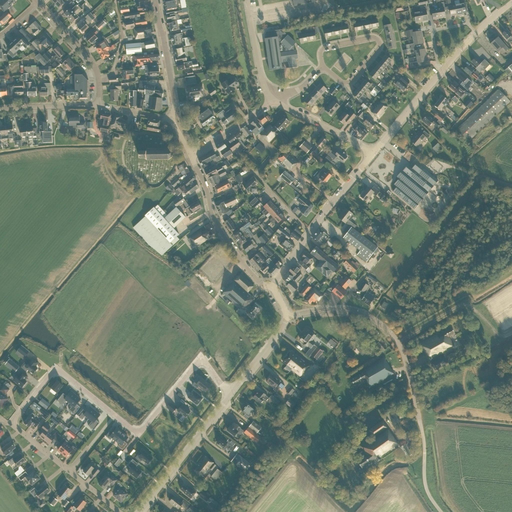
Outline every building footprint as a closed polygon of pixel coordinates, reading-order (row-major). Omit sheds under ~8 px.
[(12,4),(16,1),(15,0),(2,0),(0,2),(0,6),(1,8),(4,12),(12,5),(12,4)] [(59,0),(55,4),(59,9),(65,4),(62,1),(63,0),(59,0)] [(147,4),(146,4),(146,0),(139,1),(140,5),(137,6),(138,11),(143,10),(143,11),(147,10),(147,6),(147,4)] [(172,0),(165,1),(166,11),(186,8),(184,0),(172,0)] [(433,20),(439,19),(437,9),(433,10),(432,5),(433,5),(431,0),(427,0),(429,5),(430,10),(431,10),(433,20)] [(462,0),(458,0),(460,5),(455,6),(457,15),(463,14),(463,13),(467,13),(465,4),(464,4),(462,0)] [(451,17),(457,15),(455,6),(450,6),(450,4),(449,2),(447,2),(447,4),(448,7),(449,7),(451,17)] [(77,5),(72,10),(70,8),(64,14),(68,18),(81,7),(79,4),(77,6),(77,5)] [(68,18),(73,23),(79,18),(76,15),(80,11),(81,11),(83,9),(81,7),(68,18)] [(422,22),(420,12),(415,13),(414,8),(412,9),(413,14),(414,14),(416,23),(422,22)] [(175,11),(166,12),(168,21),(176,20),(179,19),(178,14),(175,15),(175,14),(182,12),(182,9),(175,10),(175,11)] [(0,17),(0,22),(2,25),(11,17),(6,12),(0,17)] [(135,18),(135,20),(136,27),(147,25),(146,19),(140,20),(140,15),(144,14),(144,12),(124,15),(125,20),(135,18)] [(88,20),(87,20),(84,23),(84,22),(78,28),(80,31),(81,32),(82,33),(89,27),(87,25),(95,18),(90,13),(85,17),(88,20)] [(96,26),(100,31),(107,24),(106,24),(103,21),(103,20),(96,26)] [(126,30),(134,28),(135,28),(134,21),(132,21),(132,20),(125,22),(126,24),(125,24),(126,30)] [(377,20),(370,21),(371,28),(379,27),(377,20)] [(169,25),(171,31),(179,30),(177,21),(168,22),(169,26),(169,25)] [(370,21),(362,23),(363,30),(371,28),(370,21)] [(32,32),(35,36),(42,30),(35,22),(30,27),(34,31),(32,32)] [(363,30),(362,23),(354,25),(355,32),(363,30)] [(384,26),(385,34),(392,32),(391,24),(384,26)] [(147,33),(153,32),(152,26),(134,28),(136,39),(148,37),(147,33)] [(348,26),(340,27),(341,34),(349,33),(348,26)] [(340,27),(332,29),(333,36),(341,34),(340,27)] [(21,34),(22,33),(25,37),(28,34),(22,28),(19,31),(21,34)] [(333,36),(332,29),(324,31),(325,38),(333,36)] [(87,38),(91,43),(92,43),(93,45),(96,42),(95,41),(97,38),(95,35),(98,33),(96,30),(93,33),(92,33),(89,35),(89,36),(87,38)] [(283,37),(286,34),(282,30),(266,32),(267,39),(265,39),(269,71),(282,69),(281,63),(288,62),(289,68),(297,67),(296,59),(298,59),(297,51),(294,51),(293,45),(296,43),(288,35),(285,39),(283,37)] [(412,36),(413,39),(423,37),(421,31),(415,32),(415,30),(405,32),(406,38),(412,36)] [(507,40),(511,45),(511,38),(511,37),(511,35),(509,33),(506,30),(502,34),(507,40)] [(316,39),(315,32),(306,34),(308,41),(316,39)] [(385,34),(387,42),(394,40),(392,32),(385,34)] [(183,38),(182,33),(171,35),(173,45),(178,44),(181,43),(180,38),(183,38)] [(46,34),(39,41),(43,46),(47,43),(49,46),(54,42),(46,34)] [(300,43),(308,41),(306,34),(299,36),(300,43)] [(24,39),(22,41),(18,37),(13,42),(19,49),(23,45),(25,49),(30,45),(24,39)] [(424,43),(423,37),(413,39),(414,44),(406,45),(407,50),(410,49),(415,48),(414,45),(424,43)] [(500,50),(503,54),(508,49),(498,37),(490,44),(497,53),(500,50)] [(40,44),(36,40),(31,44),(38,51),(40,49),(38,46),(40,44)] [(100,54),(108,49),(110,48),(105,40),(97,44),(99,47),(96,49),(100,54)] [(394,40),(387,42),(389,50),(396,48),(394,40)] [(15,52),(19,49),(13,42),(7,47),(11,51),(8,53),(13,58),(17,54),(15,52)] [(142,53),(141,49),(141,44),(141,43),(126,45),(127,55),(142,53)] [(58,47),(54,50),(53,51),(56,55),(53,58),(58,63),(62,60),(60,58),(65,54),(58,47)] [(173,50),(176,63),(186,61),(185,52),(182,53),(182,48),(173,50)] [(415,52),(416,57),(426,55),(425,49),(415,51),(415,48),(410,49),(410,53),(415,52)] [(108,49),(100,54),(103,59),(109,56),(108,53),(107,51),(109,50),(108,49)] [(43,56),(48,62),(52,58),(47,52),(43,56)] [(36,57),(44,66),(48,63),(40,53),(38,55),(36,57)] [(134,56),(134,67),(142,66),(143,66),(143,63),(153,63),(153,61),(160,61),(160,54),(134,56)] [(426,55),(416,57),(417,62),(410,63),(411,68),(418,67),(418,63),(427,61),(426,55)] [(386,56),(381,61),(387,66),(390,69),(392,67),(388,64),(392,61),(386,56)] [(473,59),(473,58),(471,60),(472,61),(471,62),(476,67),(475,68),(480,73),(482,71),(483,71),(485,70),(487,72),(492,67),(484,60),(481,63),(475,57),(473,59)] [(65,66),(70,71),(75,66),(69,58),(63,64),(65,66)] [(387,66),(381,61),(377,65),(383,70),(383,71),(386,74),(388,72),(384,69),(387,66)] [(177,65),(178,71),(189,68),(189,67),(192,66),(191,62),(177,65)] [(156,76),(159,76),(159,69),(151,69),(151,65),(145,66),(145,69),(145,71),(150,70),(150,76),(152,76),(152,77),(156,77),(156,76)] [(373,70),(379,75),(379,76),(382,79),(384,77),(380,74),(383,71),(383,70),(377,65),(373,70)] [(470,74),(472,76),(477,80),(477,79),(480,81),(483,77),(480,75),(481,75),(477,70),(475,73),(473,71),(474,71),(468,65),(464,70),(469,75),(470,74)] [(62,77),(64,75),(58,68),(56,71),(62,77)] [(130,76),(134,75),(133,70),(123,71),(124,80),(129,79),(129,74),(130,74),(130,76)] [(379,75),(373,70),(369,75),(375,80),(374,81),(378,84),(380,82),(376,79),(379,76),(379,75)] [(472,83),(461,73),(457,78),(463,82),(461,85),(466,90),(472,83)] [(74,81),(74,85),(79,85),(79,96),(79,99),(88,99),(88,95),(89,95),(88,80),(83,74),(74,74),(74,75),(74,81)] [(494,79),(489,74),(485,78),(491,83),(494,79)] [(406,86),(409,83),(402,77),(397,82),(395,81),(394,83),(403,91),(407,86),(406,86)] [(239,84),(235,78),(229,82),(228,80),(221,85),(228,94),(235,90),(233,88),(239,84)] [(365,80),(361,85),(367,90),(366,91),(369,94),(371,92),(368,89),(371,85),(365,80)] [(140,81),(139,88),(145,88),(145,89),(145,94),(154,96),(162,97),(163,91),(154,90),(155,87),(146,86),(147,82),(140,81)] [(32,83),(26,83),(26,88),(28,88),(28,96),(37,96),(36,88),(32,88),(32,83)] [(321,83),(315,89),(321,95),(327,89),(321,83)] [(462,92),(460,89),(458,88),(457,87),(453,83),(452,85),(451,84),(449,86),(450,87),(449,87),(459,96),(461,97),(463,94),(464,93),(462,92)] [(14,95),(24,95),(23,84),(8,85),(9,96),(14,95)] [(43,84),(43,88),(39,88),(40,96),(48,96),(48,95),(50,95),(50,84),(43,84)] [(63,95),(67,95),(67,90),(65,90),(65,87),(64,84),(61,84),(61,87),(54,87),(54,91),(57,91),(57,96),(63,96),(63,95)] [(79,99),(79,96),(79,85),(74,85),(74,87),(67,87),(67,89),(67,90),(67,95),(67,96),(75,96),(75,99),(79,99)] [(186,88),(187,100),(204,97),(202,85),(186,88)] [(357,90),(362,95),(362,96),(365,99),(367,97),(363,94),(366,91),(367,90),(361,85),(357,90)] [(464,93),(466,91),(459,85),(457,87),(458,88),(460,89),(462,92),(464,93)] [(118,90),(121,90),(121,87),(115,87),(115,90),(111,90),(111,101),(118,101),(118,95),(119,95),(118,90)] [(316,101),(321,95),(315,89),(309,95),(316,101)] [(362,95),(357,90),(352,95),(358,100),(361,103),(363,102),(359,99),(362,96),(362,95)] [(455,131),(466,143),(510,101),(499,90),(455,131)] [(310,107),(316,101),(309,95),(304,101),(310,107)] [(442,96),(438,101),(449,109),(450,107),(445,103),(448,100),(442,96)] [(150,109),(160,111),(162,99),(152,97),(150,109)] [(331,115),(332,115),(339,106),(336,103),(337,101),(332,97),(328,102),(330,105),(325,111),(330,115),(331,115)] [(381,101),(379,104),(377,102),(374,106),(376,107),(371,113),(379,119),(385,113),(384,112),(388,107),(381,101)] [(450,119),(454,114),(449,109),(438,101),(434,106),(440,110),(442,108),(449,113),(447,116),(450,119)] [(211,121),(215,118),(212,115),(213,114),(209,109),(208,110),(208,109),(197,116),(201,122),(201,124),(202,126),(204,126),(208,123),(209,125),(212,123),(211,121)] [(236,117),(237,114),(235,112),(232,112),(227,116),(223,111),(218,115),(222,120),(221,121),(224,124),(228,122),(228,123),(236,117)] [(349,124),(356,116),(351,112),(348,116),(344,113),(338,120),(343,124),(346,122),(349,124)] [(104,119),(103,126),(101,125),(100,132),(108,133),(109,127),(108,127),(111,115),(101,113),(100,119),(104,119)] [(364,122),(371,129),(375,124),(368,118),(368,117),(364,113),(360,117),(365,121),(364,122)] [(441,122),(444,118),(438,113),(435,117),(441,122)] [(120,117),(115,115),(111,125),(116,128),(117,126),(125,129),(127,122),(119,119),(120,117)] [(268,122),(271,120),(268,116),(265,118),(263,115),(258,119),(263,126),(268,122)] [(440,126),(443,128),(441,130),(446,134),(449,130),(444,126),(445,126),(442,124),(438,120),(437,123),(434,121),(427,115),(422,120),(429,127),(432,123),(438,128),(440,126)] [(77,128),(77,129),(85,129),(85,123),(80,123),(80,117),(74,117),(74,118),(69,118),(69,126),(73,126),(73,128),(77,128)] [(279,133),(277,132),(279,131),(280,132),(289,122),(284,117),(281,121),(280,120),(273,128),(269,124),(260,134),(269,143),(279,133)] [(160,127),(159,127),(160,121),(149,119),(147,130),(159,132),(160,127)] [(254,127),(249,131),(251,133),(254,138),(261,132),(259,129),(260,128),(262,130),(264,129),(259,123),(258,123),(255,120),(251,124),(254,127)] [(52,142),(52,131),(48,131),(47,123),(39,123),(40,132),(43,132),(44,143),(52,142)] [(13,126),(6,127),(7,135),(8,135),(9,139),(15,138),(14,134),(13,126)] [(247,136),(251,133),(249,131),(246,126),(241,130),(243,133),(242,134),(249,144),(251,141),(247,136)] [(353,130),(355,132),(356,131),(364,137),(368,133),(364,130),(365,129),(362,127),(361,129),(358,126),(357,127),(356,126),(353,130)] [(7,135),(6,127),(0,127),(1,130),(0,130),(0,139),(9,139),(8,135),(7,135)] [(28,136),(27,136),(26,128),(20,129),(21,137),(26,137),(27,141),(29,141),(29,140),(28,136)] [(34,132),(33,128),(26,128),(27,136),(28,136),(29,140),(33,139),(33,140),(37,140),(37,132),(34,132)] [(239,131),(233,135),(241,146),(243,148),(245,147),(239,139),(239,140),(238,139),(242,136),(239,131)] [(427,139),(430,136),(424,131),(421,134),(418,132),(415,136),(416,136),(411,142),(418,148),(426,138),(427,139)] [(241,146),(233,135),(227,140),(231,144),(228,146),(232,152),(241,146)] [(321,148),(327,141),(322,137),(314,147),(316,148),(313,151),(318,155),(323,149),(321,148)] [(221,153),(224,159),(232,154),(229,148),(228,149),(223,142),(216,147),(219,152),(220,151),(222,153),(221,153)] [(300,147),(307,153),(311,148),(304,142),(300,147)] [(432,148),(437,154),(443,149),(438,143),(432,148)] [(340,161),(342,163),(347,157),(339,150),(336,153),(332,149),(328,154),(334,160),(333,160),(336,163),(340,161)] [(156,150),(155,150),(151,150),(147,150),(146,150),(146,151),(140,152),(140,159),(146,159),(146,160),(147,160),(151,160),(156,160),(164,159),(164,160),(165,160),(165,159),(168,159),(168,160),(169,160),(168,159),(171,157),(172,157),(171,157),(171,153),(172,153),(172,152),(171,153),(168,150),(169,150),(168,150),(164,150),(156,150)] [(285,167),(290,171),(298,162),(286,150),(278,159),(277,161),(284,168),(285,167)] [(214,152),(208,155),(211,160),(215,159),(217,162),(221,160),(219,156),(217,158),(214,152)] [(313,152),(310,155),(316,160),(319,157),(313,152)] [(211,160),(208,155),(198,160),(203,169),(206,168),(206,169),(208,168),(207,167),(209,167),(209,168),(212,166),(210,161),(211,160)] [(329,164),(333,160),(327,155),(324,159),(329,164)] [(397,187),(393,192),(414,209),(419,204),(416,202),(420,197),(423,199),(427,194),(438,181),(417,163),(412,169),(408,165),(402,171),(401,171),(404,173),(399,178),(397,176),(397,177),(399,179),(394,185),(397,187)] [(178,167),(180,169),(178,170),(179,172),(181,171),(183,175),(189,172),(184,164),(178,167)] [(223,170),(221,167),(216,170),(214,166),(204,172),(208,178),(223,170)] [(220,177),(226,174),(224,170),(208,178),(213,187),(221,183),(218,178),(220,176),(220,177)] [(317,177),(325,183),(333,173),(329,170),(326,174),(322,171),(317,177)] [(295,179),(285,171),(280,177),(290,185),(295,179)] [(244,181),(240,174),(235,177),(239,184),(244,181)] [(196,179),(192,175),(180,186),(177,189),(181,193),(184,191),(196,179)] [(171,184),(174,188),(180,182),(177,179),(171,184)] [(250,191),(252,193),(256,189),(254,186),(257,183),(253,179),(250,182),(249,182),(244,187),(249,192),(250,191)] [(215,187),(218,193),(230,186),(227,180),(215,187)] [(190,195),(199,188),(195,182),(186,190),(187,191),(184,193),(186,195),(189,193),(190,195)] [(233,188),(237,196),(244,193),(239,184),(233,188)] [(374,187),(371,190),(368,187),(360,196),(366,201),(373,193),(376,196),(379,191),(374,187)] [(311,210),(313,207),(301,196),(297,201),(302,205),(303,204),(305,206),(300,211),(306,216),(311,210)] [(176,207),(184,201),(181,197),(173,203),(176,207)] [(220,216),(225,214),(227,217),(229,215),(231,214),(230,211),(228,207),(238,202),(236,200),(236,198),(235,197),(224,202),(215,206),(220,216)] [(186,201),(183,203),(187,208),(185,209),(189,216),(193,213),(194,213),(202,208),(198,201),(192,205),(192,204),(189,206),(186,201)] [(262,212),(264,214),(274,205),(270,201),(263,207),(265,209),(262,212)] [(146,216),(133,228),(149,244),(162,255),(179,240),(177,237),(179,235),(173,229),(183,220),(185,217),(176,207),(173,210),(169,214),(167,216),(164,212),(158,205),(154,208),(154,207),(145,215),(146,216)] [(269,213),(271,215),(277,209),(274,205),(264,214),(264,215),(263,216),(264,217),(269,213)] [(269,220),(271,222),(281,213),(277,209),(271,215),(273,217),(269,220)] [(343,232),(346,234),(343,238),(360,251),(357,255),(366,262),(377,248),(354,229),(356,226),(348,220),(352,214),(345,209),(338,218),(345,223),(348,225),(343,232)] [(278,223),(285,217),(281,213),(271,222),(273,224),(274,223),(276,224),(278,223)] [(224,222),(231,232),(236,229),(229,219),(224,222)] [(247,241),(254,236),(248,228),(251,225),(249,222),(240,229),(240,230),(233,235),(241,246),(247,241)] [(210,236),(215,233),(210,223),(204,226),(206,230),(202,233),(201,230),(190,237),(196,247),(207,240),(205,237),(209,234),(210,236)] [(274,232),(269,227),(265,231),(270,236),(274,232)] [(285,238),(283,241),(282,241),(281,241),(279,243),(279,244),(289,252),(295,245),(288,240),(291,236),(288,234),(285,232),(280,227),(277,231),(285,238)] [(287,229),(285,232),(288,234),(288,233),(298,241),(301,236),(303,233),(297,228),(293,233),(287,229)] [(318,231),(312,238),(317,242),(321,238),(325,241),(329,237),(324,232),(322,234),(318,231)] [(263,245),(269,240),(264,234),(258,239),(263,245)] [(330,239),(326,243),(331,247),(335,243),(330,239)] [(257,246),(252,240),(243,248),(247,252),(254,247),(255,248),(257,246)] [(274,252),(266,245),(263,248),(271,255),(274,252)] [(332,256),(331,257),(335,260),(341,253),(343,255),(346,252),(339,246),(337,248),(331,255),(332,256)] [(334,272),(339,266),(316,247),(314,249),(313,251),(311,253),(320,261),(319,262),(319,263),(315,268),(327,277),(330,280),(335,273),(334,272)] [(258,271),(260,269),(264,266),(262,265),(266,261),(258,253),(255,255),(255,256),(249,261),(258,271)] [(302,257),(303,258),(303,259),(299,264),(306,270),(308,268),(310,265),(311,265),(313,263),(311,261),(312,258),(306,253),(302,257)] [(266,261),(262,265),(264,266),(260,269),(264,274),(267,271),(274,265),(272,262),(269,258),(266,261)] [(344,264),(353,272),(357,266),(352,261),(351,262),(348,259),(344,264)] [(268,273),(272,277),(283,265),(279,261),(275,265),(274,265),(267,271),(268,272),(268,273)] [(289,271),(292,274),(295,276),(300,270),(296,267),(294,269),(292,267),(289,271)] [(282,280),(287,283),(290,280),(291,281),(295,276),(292,274),(291,275),(288,272),(282,280)] [(294,284),(302,276),(299,273),(293,280),(294,280),(291,283),(291,282),(287,286),(293,292),(298,287),(294,284)] [(257,312),(260,308),(255,304),(251,308),(249,305),(254,299),(247,293),(254,286),(240,274),(219,297),(225,302),(228,298),(240,308),(241,308),(252,318),(255,314),(257,312)] [(344,280),(342,278),(338,283),(345,289),(352,282),(347,277),(344,280)] [(363,282),(358,290),(364,293),(365,294),(362,300),(370,305),(376,296),(373,294),(372,295),(369,293),(370,293),(366,290),(369,286),(363,282)] [(299,294),(303,297),(311,287),(308,284),(299,294)] [(332,291),(341,299),(347,293),(338,285),(332,291)] [(318,301),(323,295),(314,287),(309,293),(310,294),(305,300),(309,304),(312,301),(314,303),(316,300),(318,301)] [(443,353),(454,347),(448,336),(454,333),(451,328),(437,336),(437,334),(420,344),(435,370),(448,363),(443,353)] [(364,330),(361,334),(368,341),(371,337),(364,330)] [(312,340),(315,336),(312,333),(311,334),(308,331),(303,337),(301,337),(300,339),(300,340),(307,346),(308,346),(311,348),(315,343),(312,340)] [(331,339),(328,342),(336,348),(338,345),(331,339)] [(375,345),(381,352),(386,348),(383,344),(384,344),(381,339),(374,344),(373,342),(370,344),(373,347),(375,345)] [(25,357),(29,352),(22,346),(18,351),(25,357)] [(311,355),(317,360),(323,352),(317,347),(311,355)] [(286,365),(300,377),(309,365),(295,354),(295,355),(290,351),(282,361),(287,365),(286,365)] [(363,380),(368,389),(393,374),(390,370),(391,369),(384,357),(364,369),(365,371),(351,380),(354,386),(363,380)] [(33,374),(37,368),(35,366),(38,362),(34,359),(30,363),(30,362),(26,367),(33,374)] [(16,371),(20,368),(13,362),(10,366),(16,371)] [(18,375),(14,380),(22,387),(23,387),(24,387),(27,383),(26,383),(27,382),(24,380),(25,379),(27,376),(23,372),(19,376),(18,375)] [(277,386),(282,390),(285,386),(280,382),(280,381),(278,379),(277,379),(272,375),(266,381),(275,388),(277,386)] [(206,392),(211,385),(202,378),(197,384),(195,382),(192,385),(197,388),(199,386),(206,392)] [(58,381),(51,389),(57,393),(63,385),(58,381)] [(0,406),(1,407),(8,399),(4,396),(9,389),(5,385),(0,391),(0,406)] [(294,391),(290,387),(286,392),(290,395),(294,391)] [(64,393),(60,398),(65,402),(67,399),(70,402),(76,394),(74,393),(75,392),(72,390),(71,390),(67,395),(64,393)] [(265,402),(269,398),(265,395),(262,392),(259,390),(255,395),(255,394),(253,397),(254,397),(253,398),(261,404),(263,401),(265,402)] [(203,398),(193,391),(188,398),(197,405),(203,398)] [(76,394),(70,402),(74,404),(71,407),(76,411),(81,406),(78,403),(82,399),(81,399),(82,398),(79,396),(78,396),(76,394)] [(270,398),(277,404),(279,401),(272,395),(270,398)] [(285,404),(291,408),(295,403),(290,398),(285,404)] [(39,412),(42,409),(34,402),(31,405),(39,412)] [(167,407),(173,412),(176,408),(170,403),(167,407)] [(182,404),(177,411),(182,415),(183,414),(186,417),(190,411),(187,409),(187,408),(182,404)] [(242,411),(245,414),(244,416),(244,417),(246,419),(248,419),(255,409),(248,404),(242,411)] [(84,409),(80,414),(84,418),(86,415),(90,417),(96,410),(94,409),(94,408),(91,406),(90,406),(87,411),(84,409)] [(42,417),(46,420),(50,415),(43,409),(40,413),(44,416),(42,417)] [(93,420),(89,425),(94,429),(100,422),(97,419),(101,415),(101,414),(98,411),(98,412),(96,410),(90,417),(93,420)] [(32,424),(36,428),(39,423),(35,420),(36,419),(30,415),(24,423),(29,427),(32,424)] [(257,433),(261,428),(253,421),(249,427),(257,433)] [(379,458),(397,445),(382,421),(368,430),(374,438),(360,447),(366,456),(357,462),(361,468),(374,459),(377,462),(380,459),(379,458)] [(234,436),(238,432),(241,434),(244,431),(240,428),(238,426),(234,423),(231,427),(230,426),(227,430),(234,436)] [(40,436),(45,440),(50,433),(47,431),(50,428),(46,424),(41,429),(44,431),(40,436)] [(249,427),(245,432),(251,436),(255,439),(258,435),(254,432),(249,427)] [(111,431),(106,436),(110,440),(112,437),(116,440),(115,442),(123,433),(122,433),(120,431),(117,428),(117,429),(116,428),(113,432),(111,431)] [(406,457),(412,453),(408,448),(410,446),(411,444),(411,443),(411,441),(411,440),(410,439),(413,437),(408,431),(403,435),(407,441),(408,442),(408,443),(407,444),(406,445),(405,443),(400,447),(406,457)] [(53,436),(50,433),(45,440),(49,444),(53,439),(56,442),(61,436),(56,432),(53,436)] [(123,433),(115,442),(116,441),(120,444),(118,446),(122,450),(127,444),(125,442),(128,438),(127,438),(128,437),(125,435),(124,435),(122,433),(123,433)] [(62,453),(63,453),(69,446),(66,443),(68,442),(64,438),(59,444),(61,446),(58,450),(59,450),(58,451),(61,453),(62,453)] [(221,438),(217,443),(223,448),(222,449),(224,450),(226,448),(229,450),(231,451),(233,448),(232,446),(221,438)] [(1,449),(6,455),(12,451),(12,450),(15,448),(11,442),(8,445),(7,444),(1,449)] [(71,448),(69,446),(63,453),(63,454),(63,455),(66,457),(67,457),(70,453),(72,455),(77,449),(73,446),(71,448)] [(139,454),(136,458),(141,462),(143,460),(148,464),(153,458),(144,451),(140,455),(139,454)] [(231,462),(244,471),(250,463),(237,454),(231,462)] [(15,463),(18,467),(25,461),(21,455),(16,460),(14,457),(8,462),(11,466),(15,463)] [(203,476),(206,478),(216,465),(205,456),(198,465),(199,466),(196,471),(203,476)] [(120,458),(114,464),(118,467),(123,461),(120,458)] [(136,478),(142,472),(136,467),(138,464),(133,459),(128,465),(131,468),(128,471),(136,478)] [(91,473),(95,476),(100,471),(95,467),(94,468),(89,464),(83,471),(88,475),(91,473)] [(17,476),(24,471),(21,466),(19,467),(19,470),(15,473),(17,476)] [(222,472),(217,469),(211,477),(216,480),(222,472)] [(25,472),(18,478),(21,481),(25,477),(30,483),(32,485),(40,479),(35,472),(33,471),(28,475),(25,472)] [(99,484),(105,489),(110,482),(113,485),(117,480),(112,476),(110,479),(105,475),(102,480),(99,484)] [(117,491),(113,495),(118,499),(118,500),(121,502),(123,499),(127,494),(120,488),(122,485),(119,483),(114,488),(117,491)] [(38,492),(35,488),(30,492),(34,497),(37,495),(41,499),(44,497),(44,496),(50,491),(45,486),(38,492)] [(61,491),(58,495),(64,500),(69,494),(68,493),(71,490),(66,486),(61,491)] [(183,486),(180,489),(184,492),(184,493),(191,499),(196,492),(189,486),(187,488),(183,486)] [(210,498),(202,491),(199,495),(207,502),(207,501),(210,498)] [(48,502),(53,506),(57,500),(53,497),(48,502)] [(181,505),(186,509),(190,505),(184,500),(181,502),(174,497),(170,502),(178,509),(181,505)] [(78,501),(74,506),(73,508),(74,509),(73,510),(74,511),(77,508),(80,511),(84,506),(86,503),(81,498),(78,501)]
